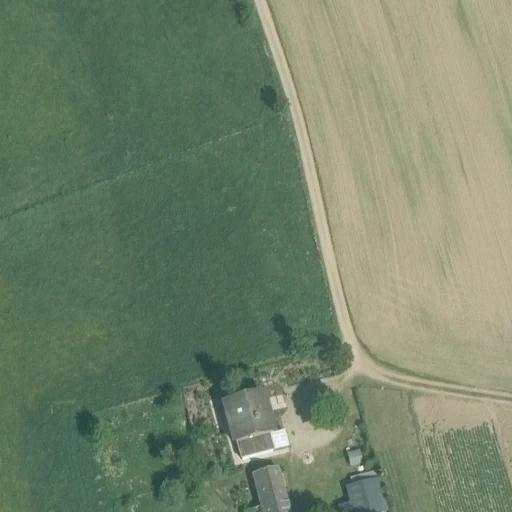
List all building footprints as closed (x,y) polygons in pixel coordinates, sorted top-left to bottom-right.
[(262,394),(224,404),(235,445),(237,445),(241,461),(273,452),(269,436),(272,435),(262,394)] [(350,466),(363,464),(361,451),(347,453),(350,466)] [(352,485),(378,478),(373,462),(348,469),(352,485)] [(289,511),(278,469),(252,475),(261,508),(262,511),(289,511)] [(386,511),(378,479),(347,487),(353,511),(386,511)]
